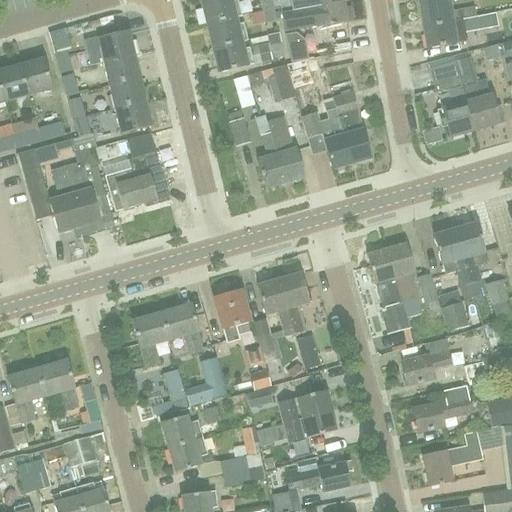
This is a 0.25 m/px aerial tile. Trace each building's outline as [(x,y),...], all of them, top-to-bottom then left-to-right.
[(205,0),(200,1),(206,26),(240,17),(237,1),(231,3),(230,0),(205,0)] [(258,0),(261,13),(274,9),(272,0),(258,0)] [(277,0),(280,15),(343,5),(342,0),(277,0)] [(449,0),(430,0),(419,2),(424,28),(476,18),(474,8),(452,12),(449,0)] [(350,10),(344,11),(343,5),(280,15),(284,33),(315,27),(315,30),(346,25),(346,23),(352,22),(350,10)] [(274,9),(261,13),(264,25),(277,22),(274,9)] [(206,26),(211,50),(246,42),(243,26),(237,28),(235,19),(241,18),(240,17),(206,26)] [(476,18),(424,28),(428,49),(467,42),(465,31),(478,29),(476,18)] [(102,66),(135,58),(129,34),(96,42),(102,66)] [(246,42),(211,50),(217,75),(247,68),(247,66),(271,61),(270,59),(284,57),(279,35),(266,37),(269,54),(250,57),(248,51),(244,52),(241,43),(246,42)] [(67,52),(55,55),(60,75),(72,71),(67,52)] [(135,58),(102,66),(107,89),(140,81),(135,58)] [(474,132),(504,123),(499,106),(494,108),(491,96),(479,99),(468,59),(455,63),(474,132)] [(19,68),(28,98),(51,91),(43,61),(19,68)] [(306,61),(290,65),(286,66),(286,67),(289,79),(310,73),(306,61)] [(474,132),(455,63),(429,70),(436,95),(450,91),(454,106),(436,111),(441,128),(446,127),(450,138),(474,132)] [(292,89),(290,82),(286,67),(271,70),(280,103),(295,99),(292,89)] [(0,72),(0,87),(5,104),(6,104),(8,111),(17,109),(15,101),(28,98),(19,68),(0,72)] [(66,98),(79,95),(88,92),(86,82),(76,84),(73,75),(61,78),(66,98)] [(140,81),(107,89),(113,112),(145,105),(140,81)] [(352,93),(332,99),(331,96),(321,99),(324,111),(334,108),(335,111),(337,110),(352,165),(371,159),(362,130),(352,93)] [(73,121),(86,118),(80,98),(67,102),(73,121)] [(145,105),(113,112),(118,136),(151,128),(145,105)] [(337,110),(335,111),(327,113),(330,121),(320,124),(317,114),(300,119),(306,140),(321,135),(331,171),(352,165),(337,110)] [(228,118),(230,125),(236,147),(249,143),(240,114),(228,118)] [(0,137),(39,126),(37,117),(0,126),(0,137)] [(79,145),(92,141),(89,129),(86,118),(73,121),(79,145)] [(296,149),(292,151),(283,119),(267,124),(270,134),(284,185),(305,178),(296,149)] [(46,127),(50,140),(65,136),(65,135),(62,123),(46,127)] [(17,149),(23,147),(41,143),(37,130),(19,134),(13,136),(17,149)] [(270,134),(262,137),(268,158),(257,161),(266,190),(284,185),(270,134)] [(126,141),(127,146),(131,160),(129,161),(131,170),(105,177),(115,212),(145,204),(146,208),(169,201),(151,135),(126,141)] [(13,136),(3,139),(0,139),(0,154),(17,149),(13,136)] [(99,166),(98,162),(94,149),(74,154),(77,165),(50,172),(56,192),(61,191),(64,198),(48,203),(56,235),(99,223),(97,215),(108,212),(95,167),(99,166)] [(488,263),(485,252),(486,252),(477,224),(455,230),(474,298),(483,295),(481,290),(479,282),(481,281),(477,266),(488,263)] [(443,264),(446,275),(456,272),(464,301),(474,298),(455,230),(434,237),(442,264),(443,264)] [(408,326),(417,323),(411,301),(416,300),(409,275),(414,274),(406,245),(386,250),(408,326)] [(408,326),(386,250),(366,256),(374,285),(384,282),(391,307),(380,310),(387,335),(408,329),(407,326),(408,326)] [(294,308),(308,304),(300,275),(278,282),(292,330),(300,327),(294,308)] [(424,306),(427,305),(429,312),(431,311),(434,318),(441,316),(437,302),(438,302),(430,275),(417,279),(424,306)] [(491,307),(507,302),(502,281),(485,286),(491,307)] [(292,330),(278,282),(255,288),(264,317),(277,313),(282,333),(292,330)] [(236,327),(249,323),(240,291),(215,299),(224,330),(228,343),(239,340),(236,327)] [(189,356),(203,352),(197,333),(199,333),(191,305),(161,314),(170,341),(183,337),(189,356)] [(468,327),(461,305),(442,310),(449,333),(468,327)] [(170,341),(161,314),(132,323),(140,350),(141,350),(147,369),(161,364),(155,345),(170,341)] [(276,359),(274,351),(275,351),(266,320),(253,324),(259,347),(262,355),(264,362),(276,359)] [(486,350),(497,347),(509,344),(505,328),(482,333),(486,350)] [(431,372),(451,367),(447,354),(449,354),(446,340),(424,346),(427,357),(400,364),(406,388),(433,381),(431,372)] [(307,376),(328,370),(323,353),(302,359),(307,376)] [(486,382),(490,381),(511,375),(511,365),(509,353),(499,355),(481,359),(486,382)] [(37,370),(45,397),(60,393),(66,412),(79,408),(73,389),(75,389),(67,362),(37,370)] [(45,397),(37,370),(8,379),(15,405),(4,408),(9,428),(21,424),(36,420),(30,402),(45,397)] [(172,395),(187,390),(181,372),(166,377),(172,395)] [(268,373),(250,377),(254,393),(272,388),(268,373)] [(212,401),(227,397),(223,382),(208,386),(212,401)] [(442,393),(445,404),(439,406),(438,404),(412,411),(418,434),(444,428),(442,420),(462,415),(473,412),(469,398),(468,398),(466,387),(442,393)] [(250,412),(274,406),(270,389),(246,395),(250,412)] [(278,403),(281,414),(283,423),(330,411),(326,392),(278,403)] [(188,410),(184,399),(175,401),(170,403),(150,408),(151,408),(154,420),(188,410)] [(511,424),(511,401),(494,405),(499,427),(511,424)] [(0,408),(0,407),(0,454),(13,450),(0,408)] [(203,412),(207,425),(219,422),(215,409),(203,412)] [(283,423),(287,442),(265,448),(270,467),(286,463),(284,457),(292,455),(289,442),(335,431),(330,411),(283,423)] [(202,439),(202,438),(197,423),(189,425),(187,416),(161,424),(168,449),(202,439)] [(99,422),(78,427),(80,435),(89,433),(101,430),(100,429),(99,422)] [(482,461),(480,453),(502,448),(506,491),(511,490),(511,424),(499,427),(477,432),(476,433),(463,436),(466,448),(446,454),(445,452),(423,457),(429,487),(452,482),(449,468),(482,461)] [(250,457),(245,458),(219,463),(222,477),(262,468),(253,428),(244,430),(250,457)] [(16,451),(26,448),(28,447),(23,432),(12,435),(16,451)] [(73,482),(84,478),(99,474),(95,462),(91,448),(105,443),(102,434),(62,446),(69,469),(73,482)] [(213,435),(202,438),(202,439),(168,449),(175,474),(220,461),(213,435)] [(45,468),(44,464),(40,452),(28,456),(30,463),(38,491),(50,488),(45,468)] [(25,495),(38,491),(30,463),(25,465),(16,468),(25,495)] [(318,471),(300,475),(298,470),(284,473),(288,492),(300,489),(321,485),(323,493),(350,488),(345,464),(317,469),(318,471)] [(265,482),(262,468),(222,477),(225,491),(265,482)] [(82,511),(109,511),(103,490),(95,493),(92,485),(76,489),(82,511)] [(82,511),(76,489),(60,494),(62,501),(54,504),(55,511),(82,511)] [(272,496),(275,511),(294,511),(301,510),(297,491),(272,496)] [(511,511),(511,492),(502,494),(504,511),(511,511)] [(184,511),(211,511),(211,509),(216,508),(215,493),(209,494),(209,493),(182,496),(184,511)]
